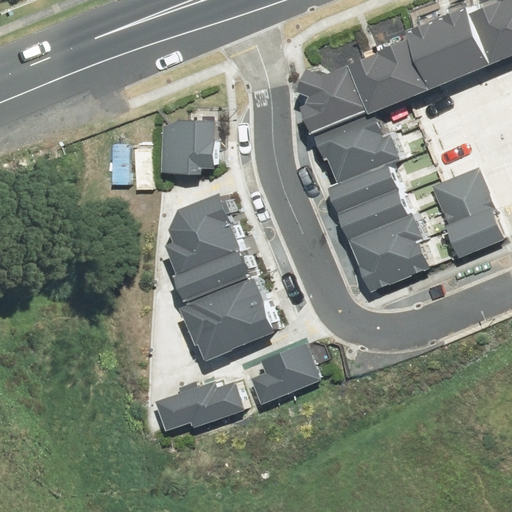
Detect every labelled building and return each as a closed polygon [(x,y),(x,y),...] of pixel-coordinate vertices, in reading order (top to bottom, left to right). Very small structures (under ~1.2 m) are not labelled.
[(511,0),(500,0),(485,6),(504,56),(511,53),(511,0)] [(461,13),(453,16),(474,68),(504,56),(485,6),(477,8),(475,3),(459,9),(461,13)] [(422,28),(424,32),(444,81),(474,68),(453,16),(446,18),(445,15),(429,22),(430,24),(422,28)] [(399,45),(396,46),(415,93),(444,81),(424,32),(398,42),(399,45)] [(396,46),(364,59),(384,106),(389,103),(415,93),(396,46)] [(318,100),(329,128),(384,106),(364,59),(344,68),(323,62),(316,85),(325,88),(322,99),(318,100)] [(384,106),(329,128),(340,157),(346,154),(357,180),(405,160),(410,170),(422,165),(406,125),(399,128),(389,103),(384,106)] [(171,120),(169,166),(212,168),(212,160),(222,161),(224,116),(198,115),(197,121),(171,120)] [(405,160),(357,180),(345,187),(358,225),(424,199),(410,170),(405,160)] [(485,162),(439,183),(457,222),(502,203),(485,162)] [(186,239),(196,262),(251,238),(242,217),(247,215),(234,185),(194,202),(186,223),(192,237),(186,239)] [(424,199),(358,225),(385,292),(448,267),(439,245),(448,241),(432,201),(426,204),(424,199)] [(511,225),(502,203),(457,222),(473,260),(511,243),(511,225)] [(187,267),(201,298),(265,270),(251,238),(196,262),(187,267)] [(201,298),(193,300),(208,337),(213,335),(221,354),(289,326),(265,270),(201,298)] [(276,366),(263,371),(273,396),(332,373),(317,335),(271,353),(276,366)] [(171,397),(180,424),(203,416),(205,422),(258,404),(248,376),(227,383),(224,374),(206,380),(204,374),(186,381),(189,390),(171,397)]
